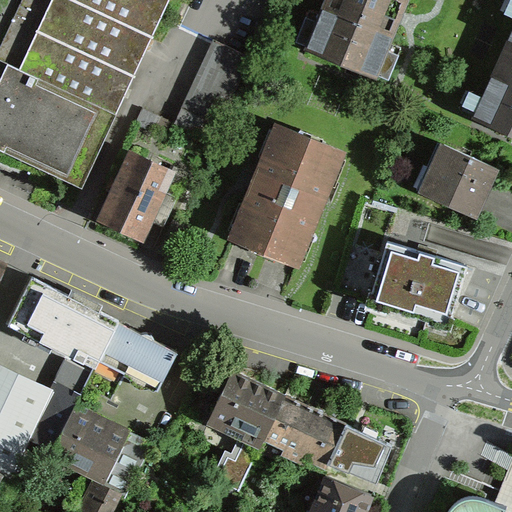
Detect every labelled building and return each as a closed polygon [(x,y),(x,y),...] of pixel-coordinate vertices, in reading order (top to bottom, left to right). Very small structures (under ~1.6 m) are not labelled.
[(410,0),(322,0),(302,47),(376,79),(410,0)] [(511,27),(472,120),(511,138),(511,27)] [(344,153),(276,126),(230,242),(298,268),(344,153)] [(475,213),(496,169),(439,141),(417,186),(475,213)] [(374,300),(452,321),(466,268),(387,248),(374,300)] [(117,321),(31,276),(4,325),(90,371),(117,321)] [(156,386),(174,351),(117,321),(90,371),(82,387),(109,401),(126,370),(156,386)] [(49,387),(0,363),(0,468),(3,470),(11,477),(29,439),(51,453),(77,400),(82,387),(55,373),(49,387)] [(262,435),(283,388),(230,364),(209,411),(262,435)] [(316,403),(283,388),(262,435),(294,450),(316,403)] [(105,480),(131,426),(77,400),(51,453),(94,474),(105,480)] [(348,418),(316,403),(294,450),(326,465),(348,418)] [(397,440),(348,418),(326,465),(375,487),(397,440)] [(152,437),(131,426),(105,480),(125,490),(152,437)] [(227,452),(215,481),(237,489),(249,461),(227,452)] [(511,511),(511,462),(493,504),(486,502),(479,501),(470,501),(463,502),(456,505),(451,510),(449,511),(511,511)] [(319,511),(365,511),(373,493),(323,472),(308,507),(319,511)] [(114,511),(125,490),(105,480),(94,474),(75,511),(114,511)]
